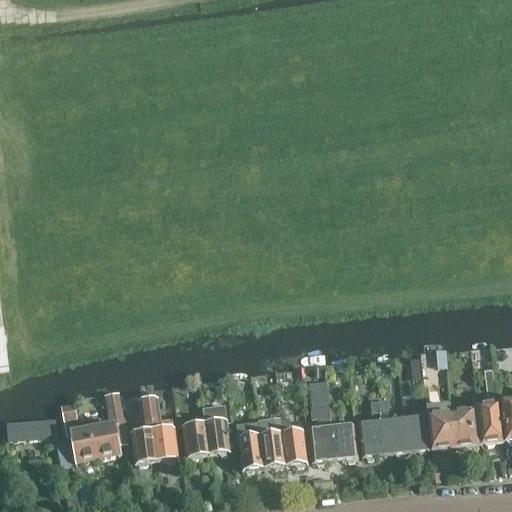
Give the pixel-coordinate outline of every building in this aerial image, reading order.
[(0,375),(9,375),(0,304),(0,375)] [(410,365),(412,386),(421,385),(419,364),(410,365)] [(330,422),(329,410),(326,387),(309,388),(313,425),(322,424),(323,434),(309,435),(313,468),(316,468),(318,470),(323,469),(325,467),(336,466),(332,433),(331,433),(330,422)] [(208,392),(200,393),(202,405),(210,404),(208,392)] [(202,405),(200,393),(192,394),(194,406),(202,405)] [(402,402),(403,414),(411,414),(410,401),(402,402)] [(158,403),(149,404),(157,467),(165,466),(168,468),(175,467),(177,465),(179,464),(174,434),(163,435),(158,403)] [(157,467),(149,404),(139,406),(143,438),(131,439),(136,470),(137,470),(140,471),(147,471),(149,468),(157,467)] [(380,417),(382,428),(385,460),(396,459),(398,461),(403,461),(405,458),(408,458),(404,425),(389,427),(387,404),(379,405),(380,417)] [(372,418),(380,417),(379,405),(371,406),(372,418)] [(70,441),(76,469),(122,460),(119,446),(127,444),(120,406),(111,408),(115,429),(86,434),(87,438),(72,441),(70,441)] [(74,409),(62,411),(64,425),(70,424),(76,422),(74,409)] [(337,409),(329,410),(330,422),(338,421),(337,409)] [(511,409),(500,411),(504,447),(507,447),(510,449),(511,448),(511,409)] [(455,453),(451,421),(450,410),(427,412),(432,455),(455,453)] [(504,447),(500,411),(478,414),(482,450),(485,449),(488,451),(493,451),(495,448),(504,447)] [(227,427),(226,414),(203,417),(205,430),(209,460),(219,459),(222,461),(227,460),(229,458),(232,457),(228,427),(227,427)] [(475,418),(451,421),(455,453),(465,452),(467,454),(473,453),(476,450),(478,450),(475,418)] [(404,425),(408,458),(418,456),(421,459),(426,458),(427,455),(431,455),(427,422),(404,425)] [(72,441),(70,424),(64,425),(67,442),(70,441),(72,441)] [(281,425),(282,439),(286,471),(296,470),(298,472),(303,471),(305,469),(308,469),(304,437),(292,438),(290,424),(281,425)] [(264,474),(260,441),(259,425),(250,426),(252,442),(238,444),(242,476),(245,476),(247,478),(253,477),(255,475),(264,474)] [(385,460),(382,428),(359,430),(362,463),(366,462),(368,464),(373,464),(375,461),(385,460)] [(59,429),(8,431),(8,448),(59,447),(59,429)] [(261,441),(260,441),(264,474),(274,473),(276,474),(282,474),(283,472),(286,471),(282,439),(269,441),(267,429),(259,430),(261,441)] [(209,460),(205,430),(182,433),(187,463),(190,463),(192,465),(197,464),(199,461),(209,460)] [(355,430),(332,433),(336,466),(346,464),(348,467),(354,466),(355,463),(359,463),(355,430)] [(62,472),(72,471),(67,446),(57,448),(62,472)] [(79,508),(76,496),(67,498),(69,510),(79,508)]
